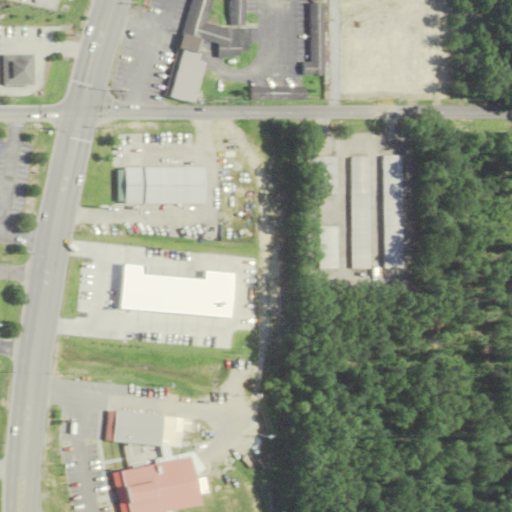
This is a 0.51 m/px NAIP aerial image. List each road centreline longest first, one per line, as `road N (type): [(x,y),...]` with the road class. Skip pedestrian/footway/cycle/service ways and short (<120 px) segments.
road 1 (tertiary): [(511,113),(0,112)]
road 2 (primary): [(116,0),(61,217),(27,443)]
